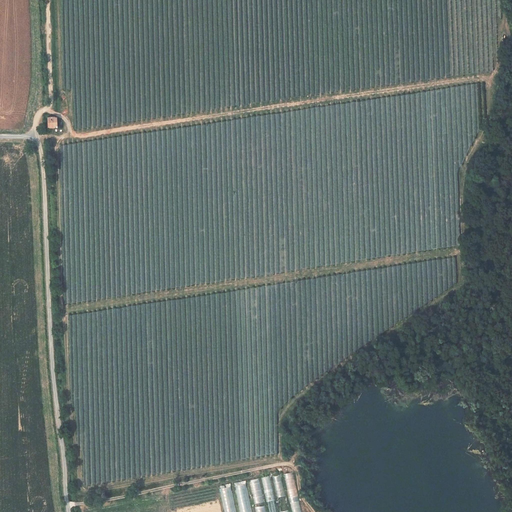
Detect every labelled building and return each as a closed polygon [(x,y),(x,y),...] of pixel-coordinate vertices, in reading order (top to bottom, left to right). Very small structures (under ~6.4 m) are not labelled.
[(48,128),(57,128),(57,117),(48,117),(48,128)] [(292,511),(300,511),(294,471),(286,473),(292,511)] [(287,511),(281,474),(274,476),(280,511),(287,511)] [(273,490),(270,476),(262,477),(265,492),(273,490)] [(265,511),(260,478),(252,479),(256,511),(265,511)] [(251,511),(247,480),(236,482),(240,511),(251,511)] [(236,511),(231,483),(219,485),(224,511),(236,511)]
